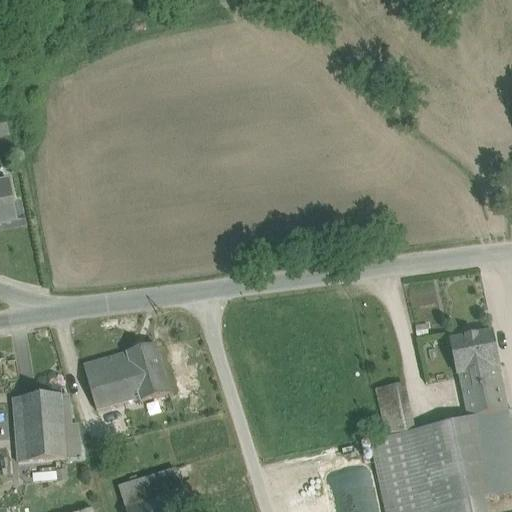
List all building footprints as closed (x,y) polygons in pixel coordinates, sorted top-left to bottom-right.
[(7,185),(0,186),(0,225),(14,222),(7,185)] [(493,333),(450,341),(457,377),(459,376),(469,421),(475,420),(474,419),(508,412),(499,369),(501,368),(493,333)] [(156,347),(127,354),(127,355),(141,403),(142,403),(170,395),(156,347)] [(127,355),(84,367),(102,430),(146,418),(142,403),(141,403),(127,355)] [(404,386),(377,392),(388,439),(395,438),(395,437),(414,433),(404,386)] [(61,397),(13,401),(18,465),(66,461),(61,397)] [(508,412),(474,419),(475,420),(492,498),(511,493),(511,426),(509,412),(508,412)] [(469,421),(429,429),(447,508),(492,498),(475,420),(469,421)] [(414,433),(395,437),(395,438),(411,511),(430,511),(447,508),(429,429),(414,433)] [(176,471),(118,489),(125,509),(183,491),(176,471)] [(189,511),(183,491),(125,509),(126,511),(189,511)]
